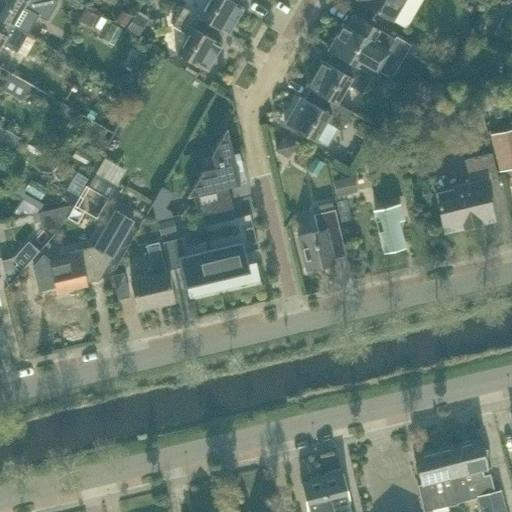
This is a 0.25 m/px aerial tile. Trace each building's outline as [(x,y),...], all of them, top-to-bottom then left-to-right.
[(0,0),(0,18),(13,26),(14,25),(27,33),(38,15),(46,20),(57,0),(55,0),(0,0)] [(242,0),(206,0),(197,16),(197,17),(224,31),(223,32),(225,32),(228,35),(243,9),(239,6),(242,0)] [(300,10),(304,0),(285,0),(285,4),(300,10)] [(357,0),(359,1),(358,2),(393,22),(405,0),(357,0)] [(91,25),(97,14),(87,8),(80,19),(91,25)] [(197,17),(197,16),(183,8),(173,27),(186,34),(175,53),(207,72),(222,45),(218,43),(223,32),(224,31),(197,17)] [(120,11),(114,22),(123,27),(129,17),(120,11)] [(392,44),(405,52),(409,43),(396,35),(394,38),(353,14),(346,25),(342,23),(327,50),(330,52),(332,53),(359,68),(360,68),(373,76),(384,58),(392,44)] [(146,21),(136,15),(127,30),(138,36),(146,21)] [(0,49),(3,44),(16,52),(26,57),(36,40),(27,34),(27,33),(14,25),(13,26),(0,18),(0,49)] [(363,94),(373,76),(360,68),(359,68),(332,53),(330,52),(325,61),(322,59),(306,86),(309,89),(311,89),(337,105),(338,104),(349,85),(363,94)] [(287,76),(299,79),(302,66),(291,63),(287,76)] [(32,85),(0,66),(0,91),(2,89),(23,101),(32,85)] [(351,112),(338,104),(337,105),(311,89),(309,89),(304,99),(300,96),(284,123),(316,141),(327,122),(341,130),(351,112)] [(398,120),(386,123),(389,135),(401,133),(398,120)] [(365,138),(371,128),(361,122),(355,132),(365,138)] [(511,128),(491,134),(496,160),(499,171),(511,167),(511,128)] [(202,171),(189,195),(193,193),(197,210),(201,209),(201,208),(231,201),(228,185),(239,183),(226,130),(212,155),(215,168),(202,171)] [(282,137),(275,149),(283,154),(289,153),(294,144),(282,137)] [(484,181),(485,181),(498,177),(491,153),(465,159),(469,181),(436,189),(444,231),(494,219),(484,181)] [(324,163),(314,157),(307,169),(317,175),(324,163)] [(94,176),(89,185),(109,197),(115,188),(118,183),(115,180),(111,186),(94,176)] [(354,176),(334,180),(338,194),(357,189),(354,176)] [(32,179),(25,189),(40,198),(46,188),(32,179)] [(166,208),(154,201),(152,203),(156,220),(172,216),(171,211),(166,208)] [(231,201),(201,208),(201,209),(205,225),(235,218),(231,201)] [(398,203),(374,208),(384,250),(403,245),(397,219),(402,218),(398,203)] [(53,208),(56,223),(76,218),(73,204),(53,208)] [(334,258),(335,257),(346,255),(335,208),(314,213),(318,229),(298,234),(307,270),(335,264),(334,258)] [(86,283),(85,281),(99,278),(111,257),(113,258),(134,220),(114,209),(105,224),(93,246),(65,252),(66,257),(51,260),(45,255),(34,268),(40,294),(86,283)] [(172,219),(157,223),(160,234),(175,230),(172,219)] [(181,237),(162,242),(169,269),(180,266),(184,285),(189,284),(192,295),(219,289),(210,248),(185,254),(181,237)] [(242,240),(210,248),(219,289),(256,280),(253,264),(248,265),(242,240)] [(165,270),(163,261),(158,241),(145,245),(153,273),(130,279),(138,308),(173,300),(166,270),(165,270)] [(23,250),(32,258),(38,251),(29,243),(23,250)] [(11,259),(1,261),(5,275),(14,273),(11,259)] [(112,275),(118,299),(130,297),(124,272),(112,275)] [(487,449),(482,450),(479,438),(456,444),(471,499),(476,498),(479,511),(506,511),(501,489),(494,490),(490,474),(483,475),(482,470),(487,468),(487,467),(491,466),(487,449)] [(449,505),(471,499),(456,444),(435,449),(449,505)] [(435,449),(414,455),(421,485),(418,486),(425,511),(449,505),(435,449)] [(332,473),(321,476),(330,511),(351,511),(342,473),(333,475),(332,473)] [(310,480),(301,483),(308,511),(330,511),(321,476),(310,478),(310,480)]
